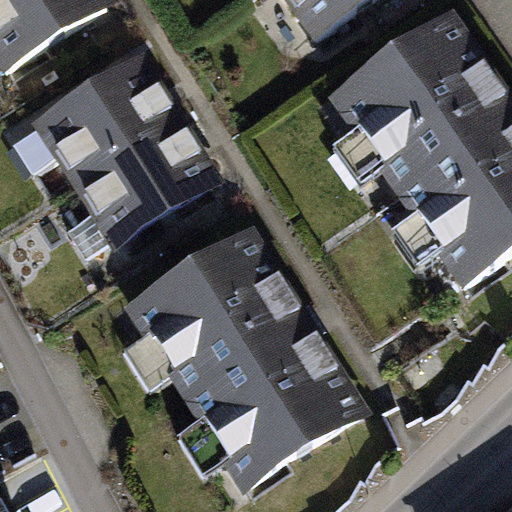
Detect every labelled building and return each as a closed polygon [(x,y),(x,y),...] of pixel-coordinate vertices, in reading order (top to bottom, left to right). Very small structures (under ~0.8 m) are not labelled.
[(0,0),(0,64),(7,76),(106,13),(98,0),(0,0)] [(285,0),(317,44),(380,0),(285,0)] [(337,110),(465,290),(511,257),(511,116),(451,30),(337,110)] [(42,132),(79,191),(179,128),(141,69),(42,132)] [(115,247),(116,249),(216,187),(179,128),(79,191),(97,219),(70,236),(87,264),(115,247)] [(134,315),(247,492),(363,419),(251,242),(134,315)]
